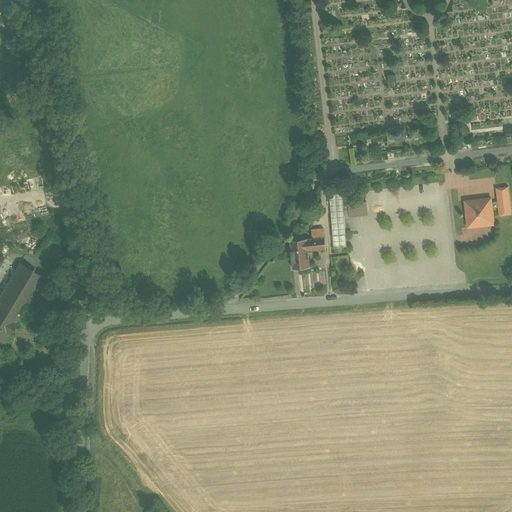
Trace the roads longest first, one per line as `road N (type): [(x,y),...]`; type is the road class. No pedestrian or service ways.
road 1 (unclassified): [(511,292),(88,321)]
road 2 (unclassified): [(88,321),(41,0)]
road 3 (unclassified): [(88,321),(74,511)]
